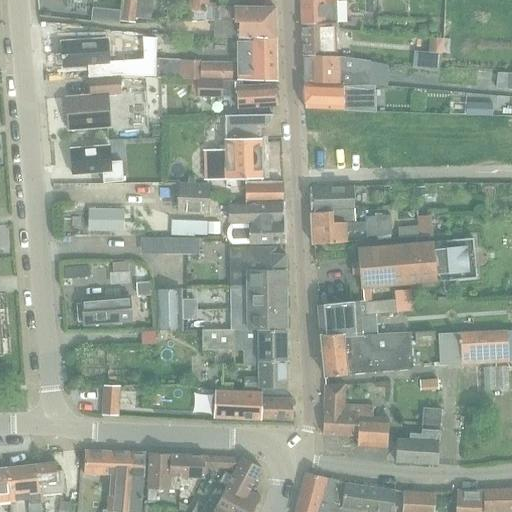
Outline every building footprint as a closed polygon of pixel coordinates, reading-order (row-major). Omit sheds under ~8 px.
[(122,0),(121,11),(120,21),(133,23),(135,0),(122,0)] [(191,0),(190,10),(206,12),(207,6),(207,0),(191,0)] [(300,0),(301,27),(336,27),(336,22),(337,22),(336,0),(300,0)] [(237,38),(239,38),(275,38),(275,8),(207,6),(206,12),(205,21),(224,21),(224,37),(237,38)] [(107,9),(105,23),(120,24),(120,21),(121,11),(107,9)] [(418,25),(417,35),(429,35),(430,26),(418,25)] [(301,27),(302,56),(323,56),(323,53),(335,54),(336,30),(336,27),(301,27)] [(275,38),(239,38),(237,38),(238,79),(252,80),(276,80),(275,38)] [(441,55),(443,40),(430,39),(428,53),(441,55)] [(107,41),(61,44),(63,68),(87,66),(88,78),(116,76),(115,62),(108,62),(107,41)] [(323,56),(302,56),(303,82),(368,83),(369,62),(336,57),(323,56)] [(156,78),(199,80),(200,80),(200,78),(232,79),(232,68),(222,67),(222,63),(201,62),(201,61),(156,60),(156,78)] [(120,76),(89,78),(90,95),(65,97),(68,130),(110,127),(108,95),(121,94),(120,76)] [(242,86),(242,80),(200,80),(199,80),(199,96),(237,96),(237,109),(278,106),(276,84),(242,86)] [(368,83),(303,82),(304,109),(305,109),(342,110),(343,110),(367,112),(367,111),(373,112),(371,83),(368,83)] [(488,98),(467,97),(467,115),(487,115),(488,98)] [(271,118),(271,115),(272,116),(273,114),(224,115),(224,117),(225,117),(225,137),(260,136),(260,129),(262,128),(264,127),(266,126),(267,125),(268,123),(270,122),(270,120),(271,118)] [(329,164),(362,164),(361,117),(328,118),(329,164)] [(260,136),(225,137),(226,139),(225,139),(225,151),(204,151),(205,172),(225,171),(226,179),(262,178),(261,140),(260,136)] [(110,147),(70,150),(72,174),(102,171),(103,183),(119,182),(117,162),(111,162),(110,147)] [(283,181),(245,181),(245,205),(250,205),(250,203),(284,202),(283,181)] [(179,183),(177,212),(207,213),(208,184),(179,183)] [(309,189),(310,213),(331,212),(332,225),(355,223),(353,186),(309,189)] [(227,231),(226,234),(227,238),(228,241),(231,245),(285,243),(284,202),(250,203),(250,205),(245,205),(230,206),(231,224),(228,227),(227,231)] [(122,211),(87,212),(87,231),(122,231),(122,211)] [(365,223),(355,223),(332,225),(331,212),(310,213),(312,244),(346,242),(346,232),(357,231),(357,232),(366,232),(366,236),(391,235),(390,217),(365,218),(365,223)] [(170,233),(170,235),(193,235),(193,234),(205,234),(205,222),(171,221),(170,233)] [(218,222),(207,222),(207,233),(218,234),(218,222)] [(418,226),(399,227),(399,238),(419,237),(418,226)] [(187,238),(168,238),(168,254),(187,254),(187,238)] [(424,243),(357,249),(361,289),(444,281),(456,279),(456,280),(475,278),(471,238),(453,240),(453,248),(441,249),(440,241),(424,243)] [(231,269),(231,287),(248,287),(248,289),(285,288),(285,255),(271,255),(271,247),(242,248),(242,270),(232,270),(232,269),(231,269)] [(128,262),(112,263),(113,273),(128,272),(128,262)] [(88,265),(65,267),(65,278),(89,276),(88,265)] [(149,283),(136,284),(137,296),(150,295),(149,283)] [(231,287),(231,305),(231,309),(286,309),(285,288),(248,289),(248,287),(231,287)] [(180,289),(155,290),(157,330),(181,329),(180,289)] [(410,291),(392,292),(393,301),(394,313),(412,311),(410,291)] [(129,296),(82,299),(84,325),(131,322),(129,296)] [(183,299),(183,320),(193,319),(192,299),(183,299)] [(366,316),(369,315),(394,313),(393,301),(365,304),(366,316)] [(355,303),(317,306),(320,335),(342,333),(343,338),(361,337),(359,316),(366,316),(365,304),(365,302),(355,303)] [(231,309),(231,330),(286,329),(286,309),(231,309)] [(244,365),(258,365),(258,362),(286,362),(286,329),(231,330),(202,330),(202,350),(243,350),(244,365)] [(155,330),(141,331),(141,344),(155,344),(155,330)] [(509,362),(509,357),(507,331),(437,334),(438,365),(509,362)] [(433,332),(413,333),(414,342),(434,341),(433,332)] [(410,333),(361,337),(343,338),(342,333),(320,335),(324,376),(370,372),(412,368),(410,333)] [(258,378),(244,378),(244,388),(258,388),(258,389),(261,389),(261,392),(260,398),(287,399),(287,390),(286,362),(258,362),(258,365),(258,378)] [(325,385),(323,422),(323,434),(357,436),(358,418),(372,419),(373,406),(345,405),(346,385),(325,385)] [(104,386),(102,416),(118,416),(119,387),(104,386)] [(292,398),(287,399),(260,398),(261,392),(216,391),(215,393),(200,391),(198,422),(215,423),(215,418),(292,420),(292,398)] [(395,462),(437,465),(441,411),(424,410),(422,435),(410,434),(409,439),(397,439),(395,462)] [(388,419),(372,419),(358,418),(357,436),(357,437),(357,446),(386,447),(388,419)] [(466,446),(499,446),(499,430),(466,430),(466,446)] [(85,451),(84,474),(109,475),(106,509),(102,509),(101,511),(127,511),(128,486),(132,453),(85,451)] [(127,511),(140,511),(144,486),(144,476),(145,453),(132,453),(128,486),(127,511)] [(148,489),(147,501),(156,501),(157,489),(169,489),(171,454),(149,453),(148,489)] [(171,454),(169,489),(179,490),(180,477),(204,478),(205,456),(171,454)] [(211,457),(211,467),(236,468),(226,487),(245,497),(249,491),(261,468),(242,458),(241,459),(211,457)] [(56,462),(35,464),(37,483),(38,483),(38,492),(39,496),(65,493),(62,470),(57,471),(56,462)] [(31,493),(38,492),(38,483),(37,483),(35,464),(8,467),(10,488),(14,487),(16,500),(32,499),(31,493)] [(0,502),(16,500),(14,487),(10,488),(8,467),(0,468),(0,502)] [(339,511),(339,508),(340,506),(344,484),(305,473),(294,511),(339,511)] [(391,511),(394,490),(344,483),(344,484),(340,506),(339,511),(391,511)] [(226,487),(216,506),(227,511),(252,511),(260,497),(249,491),(245,497),(226,487)] [(481,507),(480,511),(511,511),(511,487),(499,489),(483,490),(483,507),(481,507)] [(458,491),(456,511),(480,511),(481,507),(483,507),(483,490),(459,490),(459,491),(458,491)] [(431,511),(433,495),(405,491),(402,511),(431,511)] [(59,502),(57,511),(70,511),(72,504),(59,502)]
